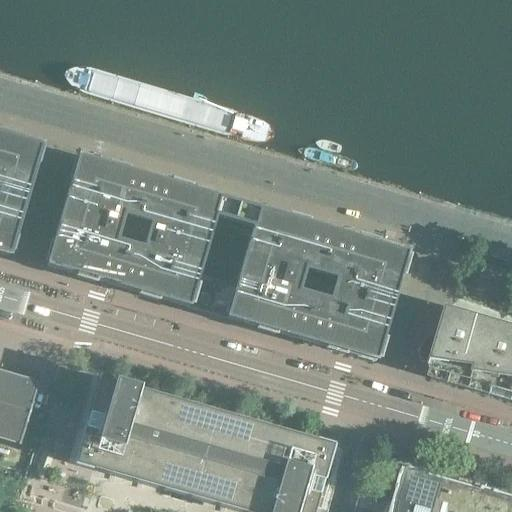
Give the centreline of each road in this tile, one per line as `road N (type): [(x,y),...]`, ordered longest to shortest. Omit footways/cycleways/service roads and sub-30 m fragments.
road 1 (tertiary): [(0,298),(511,442)]
road 2 (unknown): [(43,460),(38,446),(63,385),(350,475)]
